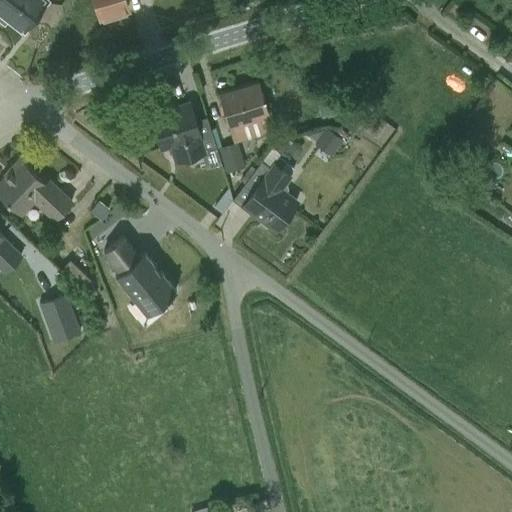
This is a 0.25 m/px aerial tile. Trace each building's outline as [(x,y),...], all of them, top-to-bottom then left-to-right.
[(0,0),(0,13),(21,31),(45,0),(0,0)] [(129,8),(126,0),(89,0),(95,18),(129,8)] [(235,142),(272,128),(253,75),(215,88),(235,142)] [(175,159),(205,149),(189,101),(148,115),(159,148),(171,144),(175,159)] [(356,131),(344,147),(356,155),(368,139),(356,131)] [(52,221),(70,201),(20,155),(0,176),(0,196),(20,215),(32,202),(52,221)] [(241,206),(273,230),(292,205),(277,194),(294,171),(276,158),(241,206)] [(296,180),(306,185),(315,167),(306,162),(296,180)] [(150,304),(172,287),(125,230),(103,248),(150,304)] [(81,272),(101,284),(108,271),(89,260),(81,272)] [(211,511),(234,511),(231,503),(211,511)]
